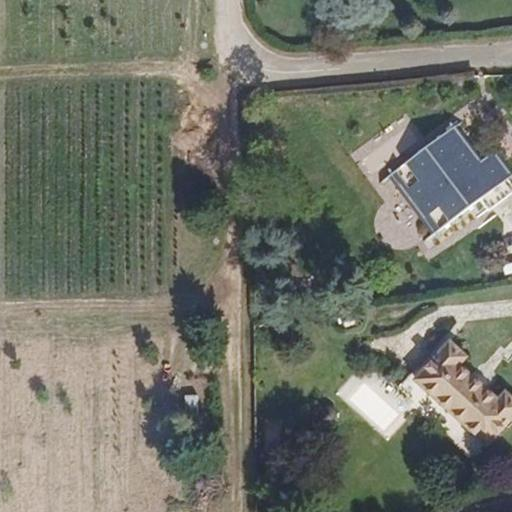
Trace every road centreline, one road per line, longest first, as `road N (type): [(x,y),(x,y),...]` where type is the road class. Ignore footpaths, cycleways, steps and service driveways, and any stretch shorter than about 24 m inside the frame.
road 1 (track): [(242,62),(222,98),(235,511)]
road 2 (residential): [(224,0),(225,25),(242,62),(272,74),(511,54)]
road 3 (track): [(228,289),(0,309)]
